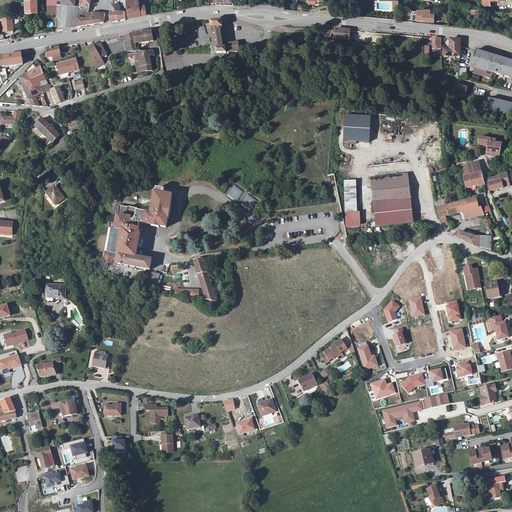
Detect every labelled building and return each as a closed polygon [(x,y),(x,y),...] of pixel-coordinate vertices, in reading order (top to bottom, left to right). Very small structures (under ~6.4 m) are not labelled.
[(89,25),(103,23),(104,14),(93,14),(87,14),(86,19),(77,19),(79,11),(73,10),(75,3),(80,4),(82,5),(89,6),(90,0),(53,0),(54,7),(47,7),(46,15),(57,15),(56,31),(62,30),(76,27),(89,25)] [(121,0),(122,5),(130,6),(131,19),(143,16),(144,16),(148,16),(145,7),(140,8),(139,6),(142,5),(140,0),(127,0),(127,1),(121,0)] [(40,14),(40,2),(29,2),(29,15),(40,14)] [(122,12),(122,5),(115,4),(114,11),(114,18),(115,22),(121,20),(128,19),(127,12),(122,12)] [(421,16),(420,21),(434,23),(434,16),(431,16),(430,12),(421,12),(421,16)] [(14,19),(4,19),(5,31),(14,31),(14,19)] [(224,29),(223,22),(212,22),(213,30),(217,49),(216,50),(217,54),(228,53),(227,48),(225,48),(224,44),(222,30),(224,29)] [(351,40),(352,31),(337,29),(336,39),(351,40)] [(152,31),(135,34),(126,36),(129,53),(155,49),(152,31)] [(460,58),(461,40),(449,40),(449,51),(442,51),(442,58),(460,58)] [(229,43),(224,44),(225,48),(227,48),(228,53),(240,52),(239,42),(229,43)] [(103,43),(97,46),(103,57),(109,54),(103,43)] [(103,57),(96,44),(89,47),(93,55),(97,67),(106,63),(104,59),(103,57)] [(61,53),(60,47),(47,49),(48,55),(61,53)] [(143,52),(137,53),(138,62),(141,62),(143,67),(144,72),(154,70),(152,56),(158,55),(158,51),(143,53),(143,52)] [(23,54),(5,57),(0,58),(0,73),(1,73),(0,69),(0,66),(7,64),(7,67),(24,64),(23,54)] [(511,78),(511,62),(480,54),(476,69),(511,78)] [(47,63),(41,55),(38,58),(43,64),(47,63)] [(82,69),(78,59),(58,65),(61,74),(70,71),(70,73),(82,69)] [(29,74),(22,77),(27,89),(26,90),(26,92),(28,91),(35,105),(42,106),(38,97),(46,94),(53,90),(48,79),(43,67),(29,74)] [(85,80),(76,83),(77,91),(86,88),(86,83),(85,80)] [(465,97),(468,86),(454,82),(451,93),(465,97)] [(67,101),(62,88),(54,90),(58,100),(54,102),(55,105),(67,101)] [(486,111),(511,116),(511,103),(488,99),(486,111)] [(21,119),(22,111),(15,111),(15,117),(4,116),(3,119),(4,123),(21,125),(21,124),(21,119)] [(69,126),(78,123),(78,122),(81,121),(78,113),(73,115),(72,116),(71,117),(70,116),(66,118),(69,126)] [(369,142),(370,115),(343,114),(342,140),(347,141),(347,144),(356,144),(356,141),(369,142)] [(60,136),(42,118),(34,127),(53,144),(60,136)] [(489,139),(480,137),(479,141),(488,143),(487,155),(499,156),(500,149),(501,144),(489,141),(489,139)] [(65,150),(54,158),(57,162),(68,155),(65,150)] [(483,174),(480,163),(463,167),(465,178),(468,188),(479,185),(485,184),(483,174)] [(511,182),(509,173),(501,174),(500,175),(501,180),(491,183),(492,191),(506,187),(504,184),(511,182)] [(373,177),(375,202),(412,198),(410,174),(373,177)] [(360,211),(357,211),(356,179),(343,180),(345,227),(360,227),(360,211)] [(47,192),(56,203),(65,197),(55,185),(47,192)] [(236,202),(244,192),(234,185),(227,195),(236,202)] [(172,222),(176,208),(175,208),(177,199),(169,197),(170,193),(162,191),(161,195),(160,195),(155,216),(142,213),(142,210),(124,206),(119,228),(115,228),(110,251),(112,252),(108,254),(107,258),(109,261),(149,269),(151,260),(139,257),(144,236),(142,235),(143,232),(141,232),(143,224),(154,227),(154,228),(162,229),(169,230),(171,221),(172,222)] [(251,211),(257,200),(246,195),(241,206),(251,211)] [(110,201),(101,205),(103,209),(112,206),(112,205),(121,202),(120,198),(110,201)] [(412,198),(375,202),(378,226),(414,222),(412,198)] [(437,208),(439,215),(442,221),(444,220),(443,217),(462,212),(465,220),(468,219),(468,220),(470,220),(470,219),(484,215),(481,208),(479,208),(477,198),(467,201),(437,208)] [(0,235),(12,236),(12,223),(0,221),(0,235)] [(456,236),(466,242),(477,247),(477,236),(473,236),(473,234),(467,232),(466,234),(459,231),(456,236)] [(177,289),(176,293),(218,301),(206,263),(216,260),(215,258),(195,260),(204,289),(184,290),(177,289)] [(472,267),(465,268),(466,276),(469,276),(471,290),(482,288),(481,281),(478,269),(473,270),(472,267)] [(189,284),(196,282),(193,268),(187,270),(189,284)] [(154,273),(151,285),(159,289),(162,281),(160,281),(161,274),(154,273)] [(501,296),(497,282),(488,284),(492,299),(501,296)] [(65,297),(65,285),(46,286),(47,293),(45,293),(47,300),(60,299),(59,298),(65,297)] [(421,297),(409,299),(413,317),(424,315),(421,297)] [(383,310),(387,322),(396,319),(393,313),(398,307),(392,302),(383,310)] [(460,321),(458,306),(457,303),(447,304),(448,308),(447,308),(449,323),(460,321)] [(0,319),(12,316),(9,306),(0,308),(0,319)] [(495,323),(497,331),(499,341),(511,338),(507,322),(504,323),(502,316),(490,319),(491,324),(495,323)] [(25,330),(12,334),(11,333),(4,335),(7,345),(14,343),(14,344),(28,340),(25,330)] [(465,349),(462,330),(450,332),(453,351),(465,349)] [(392,338),(396,348),(405,345),(402,335),(401,331),(394,333),(395,337),(392,338)] [(336,344),(337,345),(325,354),(330,360),(347,348),(341,340),(336,344)] [(357,346),(365,370),(378,366),(376,359),(373,360),(372,358),(369,350),(366,351),(364,344),(357,346)] [(511,366),(511,362),(511,357),(511,356),(511,355),(511,352),(498,355),(502,369),(511,366)] [(109,369),(111,356),(96,353),(93,366),(109,369)] [(10,358),(0,361),(0,366),(2,371),(13,367),(13,368),(21,365),(18,356),(11,359),(10,358)] [(58,374),(55,362),(36,366),(40,377),(58,374)] [(340,372),(351,367),(349,362),(338,367),(340,372)] [(470,366),(468,366),(468,362),(458,364),(459,368),(457,368),(458,377),(472,374),(470,366)] [(13,367),(2,371),(3,375),(10,372),(9,369),(13,368),(13,367)] [(330,374),(326,369),(320,373),(323,379),(330,374)] [(431,379),(423,381),(424,385),(425,389),(433,387),(432,383),(449,379),(446,369),(430,373),(431,379)] [(300,381),(306,391),(318,385),(313,375),(300,381)] [(408,393),(414,388),(424,385),(423,381),(422,375),(410,378),(410,379),(409,378),(401,386),(408,393)] [(384,380),(371,384),(375,395),(379,394),(380,397),(394,392),(391,384),(381,387),(381,386),(386,384),(384,380)] [(324,393),(331,389),(327,381),(319,385),(324,393)] [(498,392),(496,385),(483,388),(485,397),(481,397),(483,406),(498,403),(496,392),(498,392)] [(447,394),(425,399),(427,409),(449,404),(447,394)] [(11,399),(1,402),(0,402),(0,422),(18,417),(16,413),(17,412),(16,410),(11,399)] [(265,402),(266,403),(260,405),(263,416),(277,412),(273,400),(265,402)] [(76,401),(63,403),(65,416),(78,414),(76,401)] [(397,426),(396,420),(402,418),(404,424),(416,421),(414,413),(423,411),(421,402),(382,411),(386,428),(397,426)] [(157,405),(146,405),(146,411),(151,410),(151,424),(160,424),(160,417),(168,416),(168,408),(157,408),(157,405)] [(123,406),(106,406),(106,416),(122,416),(123,406)] [(40,413),(29,416),(30,419),(32,427),(37,426),(38,430),(43,428),(40,413)] [(203,427),(199,415),(186,419),(190,431),(203,427)] [(256,429),(253,420),(238,424),(242,434),(256,429)] [(453,434),(446,435),(447,440),(477,434),(475,426),(467,427),(467,425),(462,426),(457,427),(457,425),(452,426),(453,434)] [(112,436),(112,440),(112,449),(125,448),(125,439),(122,439),(122,436),(112,436)] [(166,445),(166,453),(175,453),(174,436),(163,437),(163,445),(166,445)] [(436,446),(444,445),(443,438),(435,439),(436,446)] [(84,439),(63,445),(65,450),(71,449),(74,457),(77,456),(77,459),(86,456),(85,453),(88,453),(84,439)] [(509,446),(507,446),(503,447),(506,459),(511,457),(511,444),(509,445),(509,446)] [(52,454),(50,448),(34,453),(35,458),(40,457),(43,470),(50,468),(48,455),(52,454)] [(473,465),(494,461),(491,449),(488,450),(485,450),(485,449),(476,451),(477,452),(473,453),(470,453),(473,465)] [(428,463),(429,466),(435,465),(431,450),(415,454),(417,466),(428,463)] [(86,464),(69,469),(72,480),(89,476),(86,464)] [(62,481),(60,473),(45,476),(48,487),(55,486),(54,483),(62,481)] [(507,483),(506,477),(488,480),(492,501),(503,499),(501,492),(505,491),(504,484),(507,483)] [(442,498),(437,486),(428,489),(431,497),(430,498),(432,502),(433,502),(434,508),(445,504),(443,498),(442,498)] [(78,507),(74,508),(74,511),(94,511),(92,500),(83,502),(84,504),(77,505),(78,507)]
